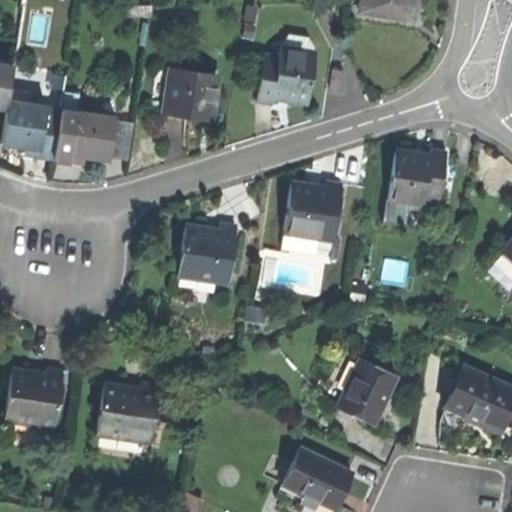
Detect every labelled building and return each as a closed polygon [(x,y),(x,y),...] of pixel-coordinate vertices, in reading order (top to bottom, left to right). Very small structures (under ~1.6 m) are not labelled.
[(358,0),(356,16),(408,23),(411,0),(358,0)] [(284,38),(276,54),(310,60),(311,54),(305,42),(284,38)] [(276,60),(270,99),(286,102),(304,104),(310,60),(276,54),(276,60)] [(268,109),(270,99),(276,60),(260,58),(253,107),(268,109)] [(0,112),(2,113),(3,106),(8,72),(0,70),(0,112)] [(183,117),(207,120),(213,78),(166,71),(160,114),(183,117)] [(327,93),(338,94),(339,77),(328,76),(327,93)] [(43,112),(3,106),(2,113),(0,128),(0,148),(22,151),(34,153),(37,154),(40,132),(41,124),(43,112)] [(57,114),(43,112),(41,124),(55,126),(57,114)] [(72,116),(57,114),(55,126),(70,128),(72,116)] [(70,128),(69,136),(66,159),(81,161),(106,165),(112,122),(72,116),(70,128)] [(55,126),(41,124),(40,132),(54,134),(55,126)] [(70,128),(55,126),(54,134),(69,136),(70,128)] [(54,134),(40,132),(37,154),(34,153),(33,160),(33,162),(50,164),(54,134)] [(69,136),(54,134),(50,164),(65,166),(65,165),(66,159),(69,136)] [(33,160),(34,153),(22,151),(21,158),(27,159),(33,160)] [(392,156),(383,203),(418,209),(419,206),(421,195),(434,198),(441,154),(427,152),(425,162),(409,159),(392,156)] [(80,168),(81,161),(66,159),(65,165),(73,167),(80,168)] [(311,188),(296,185),(288,234),(339,242),(347,194),(311,188)] [(432,209),(434,198),(421,195),(419,206),(432,209)] [(417,216),(418,209),(383,203),(380,202),(376,227),(399,231),(403,213),(417,216)] [(175,278),(225,285),(233,231),(217,228),(216,238),(201,235),(182,233),(175,278)] [(511,237),(489,266),(511,284),(511,237)] [(331,409),(368,428),(379,405),(391,380),(354,362),(331,409)] [(466,420),(494,432),(511,392),(456,368),(439,409),(466,420)] [(1,422),(51,429),(59,374),(43,372),(42,381),(26,379),(7,377),(1,422)] [(94,436),(147,443),(154,389),(137,387),(135,396),(121,394),(100,391),(94,436)] [(277,489),(327,511),(330,511),(339,493),(347,476),(294,451),(277,489)]
